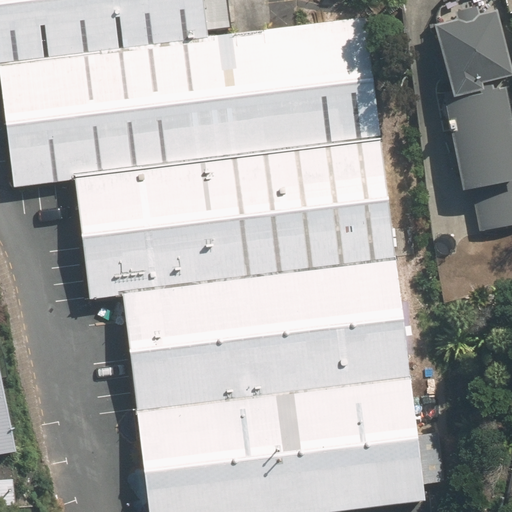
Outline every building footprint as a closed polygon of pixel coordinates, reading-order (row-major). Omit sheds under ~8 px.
[(206,34),(201,0),(0,0),(0,26),(4,60),(206,34)] [(510,77),(498,12),(481,16),(479,6),(456,10),(458,22),(434,26),(448,101),(464,190),(473,189),(481,228),(511,222),(511,123),(504,78),(510,77)] [(206,34),(4,60),(20,182),(77,174),(384,135),(368,13),(206,34)] [(400,259),(384,135),(77,174),(93,298),(126,293),(400,259)] [(415,379),(400,259),(126,293),(141,413),(415,379)] [(325,511),(430,499),(415,379),(141,413),(153,511),(325,511)] [(0,456),(15,453),(0,389),(0,456)] [(14,511),(12,482),(0,482),(0,511),(14,511)]
